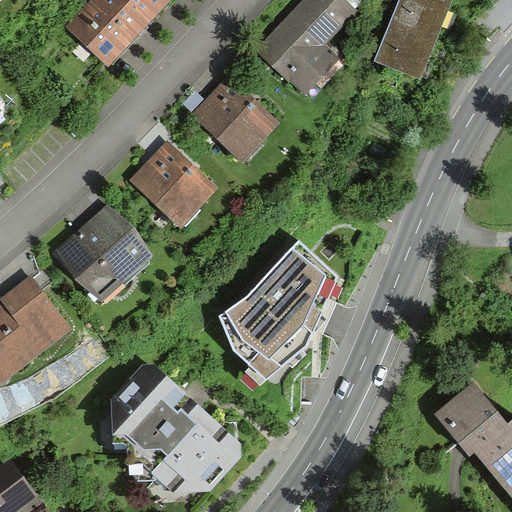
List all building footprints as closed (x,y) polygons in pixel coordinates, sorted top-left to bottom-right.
[(110,64),(169,0),(92,0),(69,26),(110,64)] [(358,13),(343,0),(304,0),(256,50),(306,97),(340,61),(326,48),(358,13)] [(453,0),(402,0),(381,54),(425,72),(453,0)] [(280,126),(229,78),(191,117),(242,166),(280,126)] [(220,191),(168,142),(129,184),(180,232),(220,191)] [(153,259),(107,208),(56,254),(101,305),(153,259)] [(340,279),(300,242),(248,298),(219,317),(234,354),(266,383),(307,353),(340,279)] [(72,332),(30,278),(0,301),(0,385),(1,387),(72,332)] [(147,367),(105,413),(130,473),(161,499),(210,496),(249,451),(147,367)] [(511,418),(481,380),(441,412),(472,451),(480,445),(511,485),(511,418)] [(44,511),(9,465),(0,471),(0,511),(44,511)]
